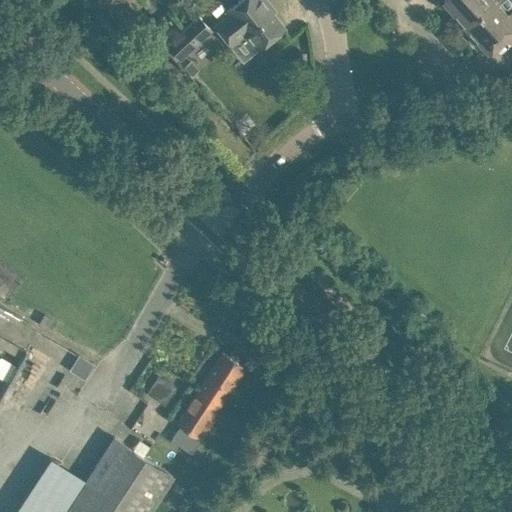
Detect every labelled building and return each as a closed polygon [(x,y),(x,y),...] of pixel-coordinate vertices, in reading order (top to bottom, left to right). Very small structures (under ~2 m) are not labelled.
[(244,34),(256,49),(284,26),(265,2),(267,0),(266,0),(238,0),(226,11),(228,13),(214,24),(231,44),(244,34)] [(466,26),(497,1),(497,0),(443,0),(466,26)] [(497,1),(466,26),(488,51),(506,36),(511,42),(511,9),(508,13),(497,1)] [(166,43),(180,59),(213,29),(199,14),(166,43)] [(44,313),(38,323),(48,328),(53,319),(44,313)] [(200,386),(221,401),(244,366),(248,369),(256,357),(236,344),(229,355),(223,351),(200,386)] [(164,401),(175,386),(160,374),(148,389),(164,401)] [(209,419),(221,401),(200,386),(177,422),(181,424),(171,439),(192,453),(213,421),(209,419)] [(148,511),(173,475),(114,436),(63,511),(148,511)] [(169,491),(166,501),(173,506),(178,498),(180,499),(190,483),(184,479),(176,481),(169,491)]
